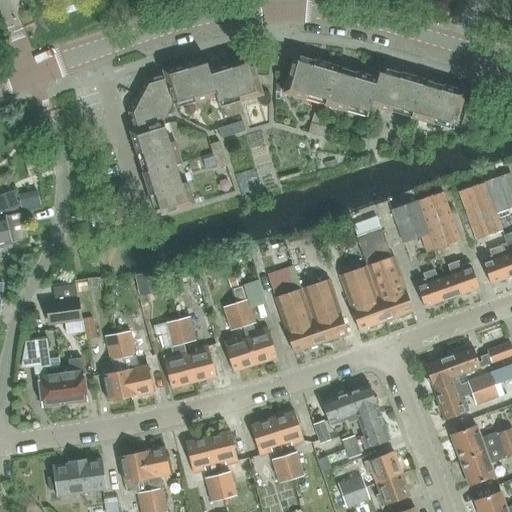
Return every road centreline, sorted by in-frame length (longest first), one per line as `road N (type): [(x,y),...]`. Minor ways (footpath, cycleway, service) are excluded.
road 1 (residential): [(395,349),(185,412),(0,443)]
road 2 (residential): [(0,411),(10,330),(65,210),(63,157),(32,73)]
road 3 (tertiary): [(32,73),(165,26),(282,11)]
road 4 (tertiary): [(511,62),(349,16),(282,11)]
road 5 (residential): [(455,511),(395,349)]
road 6 (residential): [(511,307),(395,349)]
